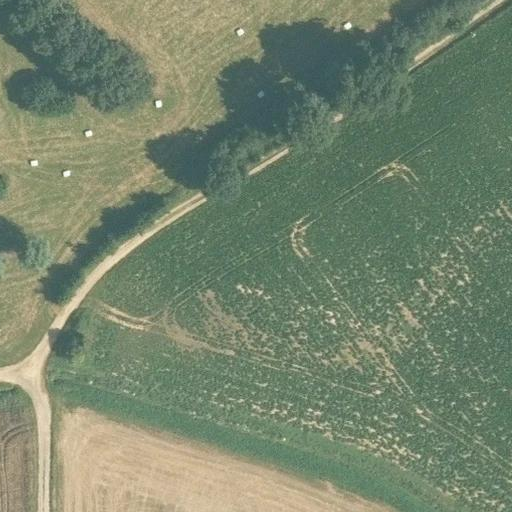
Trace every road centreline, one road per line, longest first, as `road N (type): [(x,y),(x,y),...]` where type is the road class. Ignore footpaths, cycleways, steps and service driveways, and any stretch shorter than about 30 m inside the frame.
road 1 (track): [(511,0),(462,40),(115,250),(83,285),(38,372)]
road 2 (track): [(38,372),(42,511)]
